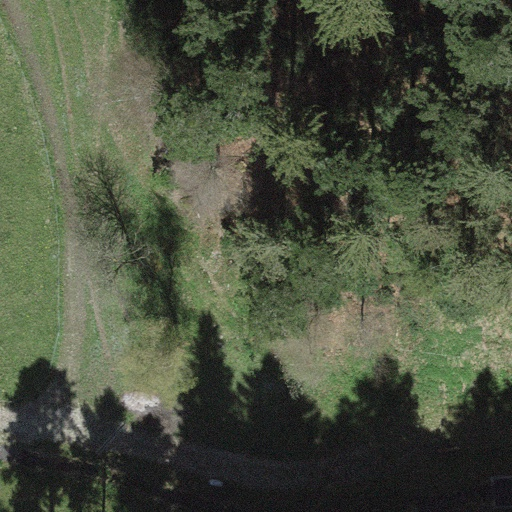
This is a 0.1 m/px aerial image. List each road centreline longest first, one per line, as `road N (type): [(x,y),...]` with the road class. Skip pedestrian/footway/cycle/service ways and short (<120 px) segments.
road 1 (track): [(18,422),(241,470),(296,474),(511,439)]
road 2 (track): [(0,420),(39,420),(65,400),(97,262)]
